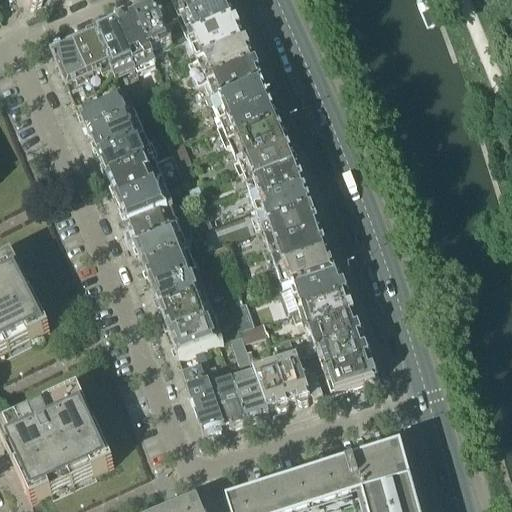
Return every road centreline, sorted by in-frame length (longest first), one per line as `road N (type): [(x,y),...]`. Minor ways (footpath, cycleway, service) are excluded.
road 1 (residential): [(18,44),(188,476),(426,402)]
road 2 (tertiary): [(426,402),(382,258),(272,0)]
